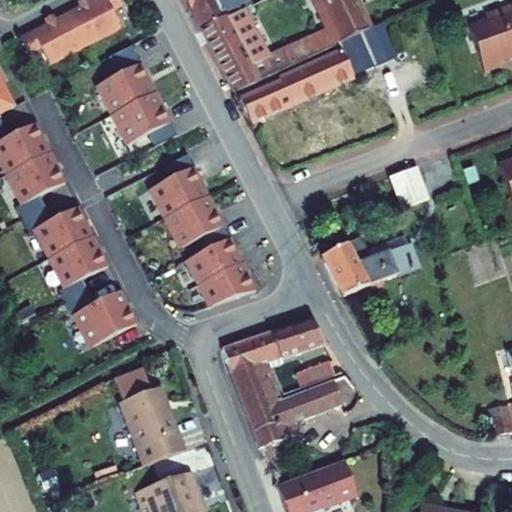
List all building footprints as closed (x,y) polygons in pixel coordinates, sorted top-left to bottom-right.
[(90,0),(83,4),(58,17),(49,21),(23,34),(32,51),(43,45),(53,63),(124,28),(114,10),(126,4),(123,0),(90,0)] [(196,0),(210,27),(234,17),(232,14),(256,0),(196,0)] [(378,34),(361,0),(323,0),(338,30),(280,57),(272,42),(274,41),(270,32),(267,33),(254,7),(234,17),(210,27),(246,96),(280,80),(277,74),(344,45),(346,49),(378,34)] [(511,54),(511,0),(491,9),(493,16),(474,23),(491,67),(508,60),(506,56),(511,54)] [(55,11),(47,15),(49,21),(58,17),(55,11)] [(396,50),(386,30),(378,34),(346,49),(280,80),(246,96),(256,115),(396,50)] [(140,67),(99,87),(114,111),(153,90),(140,67)] [(0,112),(10,108),(0,87),(0,76),(1,76),(0,73),(0,112)] [(1,76),(0,76),(0,87),(10,108),(16,105),(1,76)] [(154,97),(117,116),(130,140),(168,121),(154,97)] [(35,126),(0,143),(0,159),(5,170),(46,150),(35,126)] [(511,156),(502,160),(511,186),(511,156)] [(50,157),(9,179),(23,205),(64,184),(50,157)] [(425,162),(397,173),(409,206),(438,196),(425,162)] [(193,168),(154,191),(168,220),(209,200),(193,168)] [(209,200),(168,220),(183,249),(225,231),(209,200)] [(78,209),(36,230),(51,260),(93,239),(78,209)] [(184,252),(205,306),(256,287),(235,233),(184,252)] [(371,259),(358,233),(324,249),(347,296),(422,260),(412,239),(371,259)] [(93,239),(51,260),(68,292),(110,271),(93,239)] [(119,293),(76,314),(94,350),(137,329),(119,293)] [(313,319),(227,347),(236,370),(269,357),(271,361),(328,341),(313,319)] [(284,397),(271,361),(269,357),(236,370),(264,446),(268,445),(269,448),(285,441),(284,438),(302,432),(298,422),(348,404),(338,377),(284,397)] [(313,369),(318,382),(342,373),(338,361),(313,369)] [(152,390),(144,367),(115,377),(124,400),(119,402),(142,464),(184,449),(161,387),(152,390)] [(511,402),(494,408),(502,436),(511,432),(511,402)] [(394,453),(385,462),(393,471),(403,462),(394,453)] [(362,492),(348,455),(281,480),(293,511),(330,511),(327,505),(362,492)] [(190,468),(134,489),(141,506),(145,504),(153,501),(157,511),(200,511),(190,487),(196,484),(190,468)] [(207,511),(196,484),(190,487),(200,511),(207,511)] [(157,511),(153,501),(145,504),(147,511),(157,511)] [(476,511),(420,501),(418,511),(476,511)]
